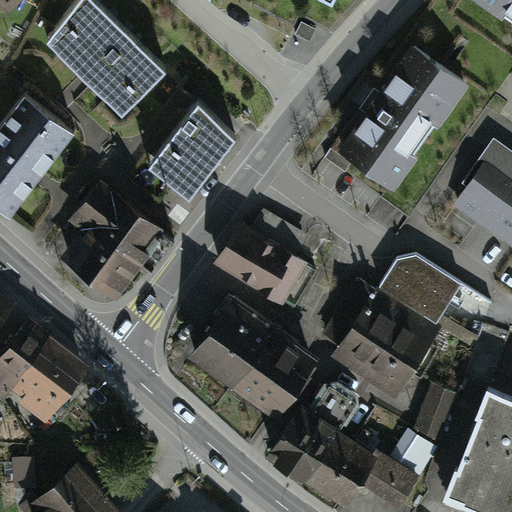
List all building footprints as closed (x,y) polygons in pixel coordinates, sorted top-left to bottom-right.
[(0,0),(0,1),(10,10),(17,0),(0,0)] [(98,0),(76,0),(45,39),(120,113),(166,66),(98,0)] [(511,0),(475,0),(511,25),(511,0)] [(464,89),(405,48),(329,158),(388,199),(464,89)] [(76,134),(24,92),(0,122),(0,202),(13,213),(76,134)] [(236,136),(199,99),(151,165),(195,198),(236,136)] [(511,154),(491,140),(447,203),(511,246),(511,154)] [(105,186),(54,257),(117,302),(168,231),(105,186)] [(254,226),(242,219),(220,256),(294,301),(318,264),(295,250),(305,235),(264,210),(254,226)] [(460,289),(414,261),(394,263),(335,360),(395,396),(460,289)] [(317,361),(231,302),(188,363),(275,423),(317,361)] [(0,324),(10,313),(0,304),(0,324)] [(84,375),(22,329),(0,358),(0,403),(41,434),(84,375)] [(309,404),(298,397),(267,448),(346,495),(361,471),(404,497),(435,443),(416,430),(398,458),(342,423),(361,392),(328,372),(309,404)] [(458,389),(434,379),(416,423),(439,435),(458,389)] [(511,389),(486,379),(475,408),(478,411),(458,460),(454,459),(443,487),(506,511),(509,511),(511,505),(511,389)] [(114,511),(116,511),(77,465),(34,502),(41,511),(114,511)]
